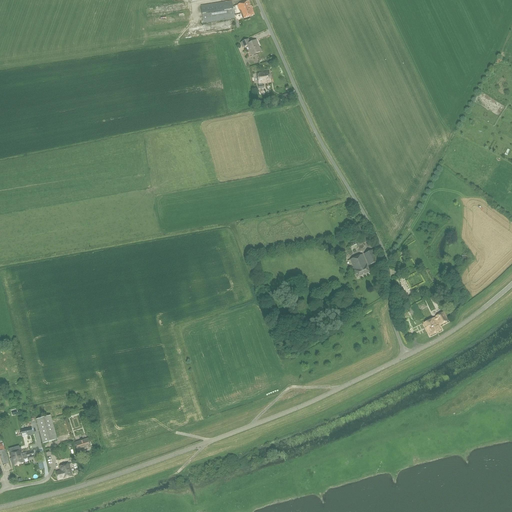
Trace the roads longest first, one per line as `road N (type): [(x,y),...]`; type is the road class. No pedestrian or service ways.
road 1 (tertiary): [(0,507),(204,443),(405,356)]
road 2 (unclassified): [(405,356),(380,244),(312,128),(257,0)]
road 3 (tertiary): [(405,356),(511,284)]
